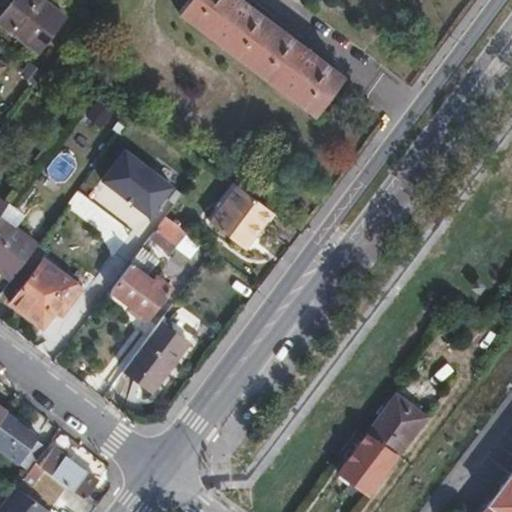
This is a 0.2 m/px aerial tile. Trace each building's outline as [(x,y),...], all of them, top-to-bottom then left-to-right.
[(42,0),(16,0),(0,21),(0,22),(39,52),(65,17),(42,0)] [(240,0),(189,0),(180,12),(315,115),(343,78),(240,0)] [(120,147),(95,180),(147,220),(172,186),(120,147)] [(272,210),(238,185),(212,221),(243,244),(249,235),(252,236),(272,210)] [(0,273),(11,282),(39,245),(0,215),(0,273)] [(39,245),(11,282),(22,290),(14,302),(45,327),(64,301),(69,305),(81,289),(45,261),(50,253),(39,245)] [(130,264),(111,289),(149,318),(172,288),(158,277),(154,282),(130,264)] [(162,322),(127,370),(155,391),(190,343),(162,322)] [(397,394),(368,433),(398,455),(427,416),(397,394)] [(37,434),(6,411),(0,419),(0,446),(18,460),(30,469),(36,461),(49,444),(37,434)] [(398,455),(368,433),(339,472),(369,494),(398,455)] [(54,448),(41,465),(47,469),(86,498),(98,481),(54,448)] [(30,469),(17,486),(28,494),(47,469),(41,465),(36,461),(30,469)] [(511,511),(511,475),(484,511),(511,511)] [(18,487),(0,509),(0,511),(48,511),(50,510),(28,494),(18,487)]
